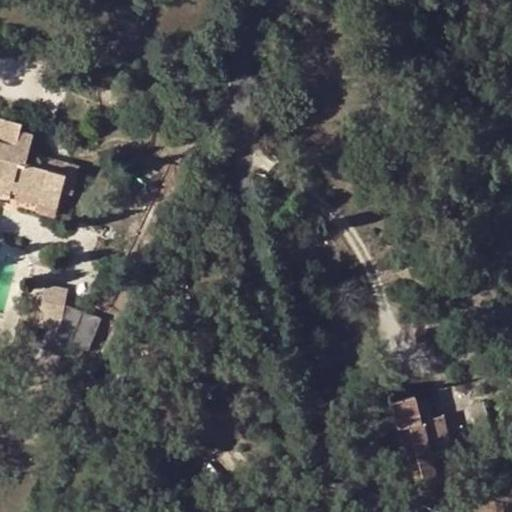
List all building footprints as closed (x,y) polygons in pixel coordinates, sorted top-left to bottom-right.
[(39,133),(0,122),(0,202),(38,213),(37,218),(58,223),(68,188),(27,177),(39,133)] [(41,319),(63,322),(68,294),(46,290),(41,319)] [(376,478),(377,481),(424,471),(420,450),(409,452),(400,415),(392,417),(387,397),(378,399),(376,391),(358,395),(369,446),(376,478)] [(400,415),(396,395),(387,397),(392,417),(400,415)] [(409,452),(420,450),(412,412),(400,415),(409,452)] [(351,483),(376,478),(369,446),(344,452),(351,483)]
